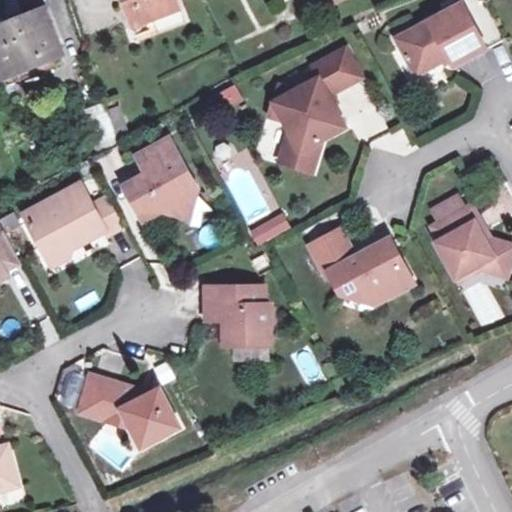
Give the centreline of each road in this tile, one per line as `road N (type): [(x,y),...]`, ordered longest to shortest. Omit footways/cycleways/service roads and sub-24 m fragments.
road 1 (residential): [(99,511),(27,374),(146,310)]
road 2 (unclassified): [(449,419),(287,511)]
road 3 (residential): [(511,168),(490,127),(397,178)]
